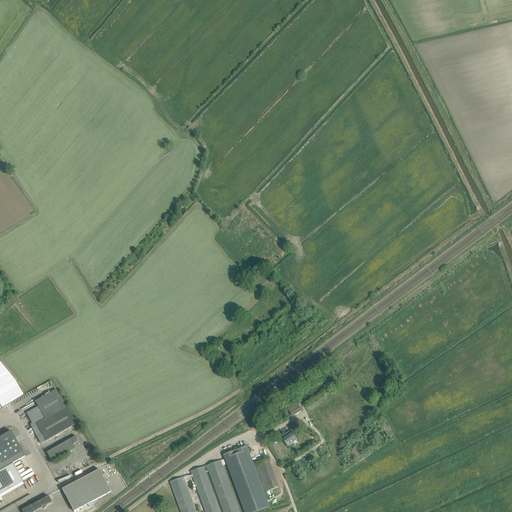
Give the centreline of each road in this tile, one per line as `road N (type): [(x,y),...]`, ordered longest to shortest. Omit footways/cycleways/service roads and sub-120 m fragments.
road 1 (track): [(105,461),(240,388)]
road 2 (unclassified): [(127,511),(214,449),(254,432)]
